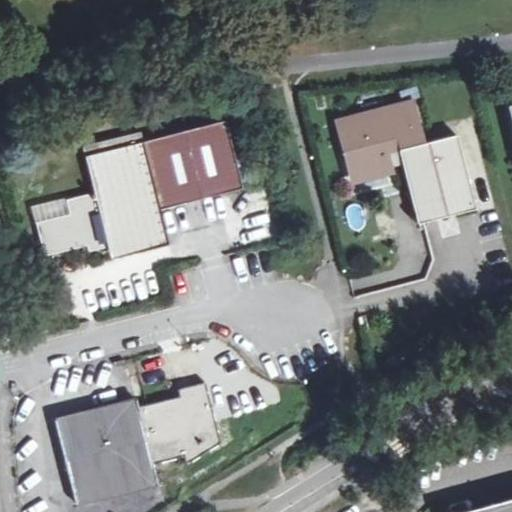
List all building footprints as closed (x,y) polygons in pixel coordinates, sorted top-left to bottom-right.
[(398,151),(422,144),(410,103),(338,122),(353,181),(390,170),(387,153),(398,151)] [(160,210),(242,189),(225,122),(143,141),(139,132),(82,146),(93,192),(66,200),(69,214),(36,223),(44,255),(86,245),(88,252),(107,247),(116,245),(119,255),(168,244),(160,210)] [(422,144),(398,151),(418,223),(475,208),(456,135),(422,144)] [(116,245),(107,247),(110,258),(119,255),(116,245)] [(32,314),(14,319),(18,339),(41,334),(32,314)] [(57,422),(76,506),(114,496),(156,485),(152,464),(184,457),(186,466),(220,442),(205,382),(177,389),(178,396),(137,406),(135,400),(120,404),(57,422)] [(511,511),(511,494),(449,511),(511,511)]
